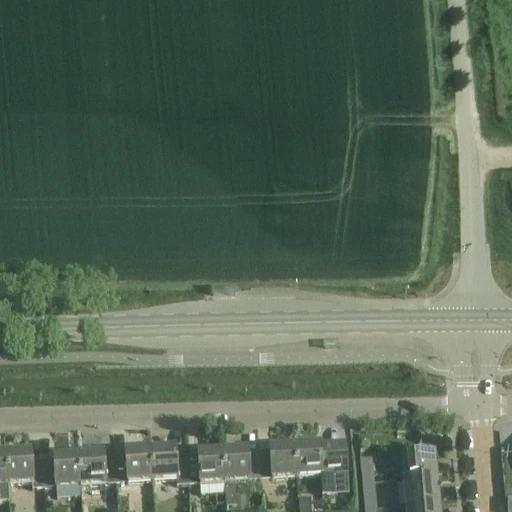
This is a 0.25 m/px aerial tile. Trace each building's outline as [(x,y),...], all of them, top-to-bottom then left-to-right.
[(319,449),(294,450),(296,481),(320,479),(320,498),(333,498),(332,483),(332,476),(346,476),(345,450),(320,451),(319,449)] [(270,484),(296,483),(294,450),(269,451),(269,455),(256,456),(258,483),(270,482),(270,484)] [(188,488),(186,459),(175,460),(175,453),(149,454),(151,485),(176,483),(176,489),(188,488)] [(224,486),(223,486),(224,510),(236,509),(235,485),(247,485),(247,484),(258,483),(256,456),(246,456),(246,453),(222,454),(224,486)] [(43,492),(42,464),(31,465),(30,454),(4,455),(6,489),(7,501),(9,501),(9,489),(32,488),(32,492),(43,492)] [(115,486),(151,485),(149,454),(124,455),(124,461),(114,461),(115,486)] [(223,486),(224,486),(222,454),(197,456),(197,459),(186,459),(188,488),(198,487),(223,486)] [(400,459),(402,484),(436,480),(434,456),(400,459)] [(104,489),(104,487),(115,486),(114,461),(103,462),(103,461),(102,461),(102,459),(78,460),(79,490),(104,489)] [(55,491),(79,490),(78,460),(52,461),(52,464),(42,464),(43,492),(55,491)] [(359,462),(361,488),(374,486),(371,461),(359,462)] [(402,484),(405,509),(439,505),(436,480),(402,484)] [(361,488),(363,511),(369,511),(376,511),(374,486),(361,488)]
